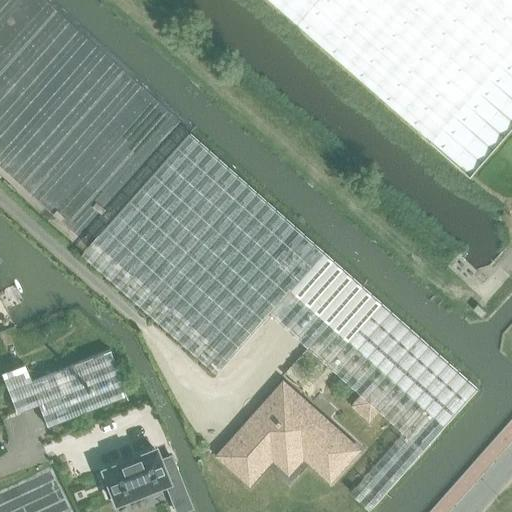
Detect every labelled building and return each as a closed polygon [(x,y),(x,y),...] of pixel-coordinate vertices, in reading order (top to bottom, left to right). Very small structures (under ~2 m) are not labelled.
[(511,0),(271,0),(471,174),(511,126),(511,0)] [(479,388),(383,303),(350,340),(293,289),(326,251),(191,131),(83,253),(218,374),(271,314),(362,395),(352,405),(369,421),(379,410),(405,432),(350,491),(370,511),(479,388)] [(383,303),(326,251),(293,289),(350,340),(383,303)] [(473,308),(482,317),(487,311),(477,303),(473,308)] [(23,362),(0,369),(0,375),(14,412),(36,403),(45,426),(124,395),(107,351),(29,379),(23,362)] [(331,484),(362,449),(284,379),(215,456),(250,487),(273,462),(289,477),(304,460),(331,484)] [(104,475),(100,477),(107,496),(111,494),(114,501),(164,481),(167,490),(181,484),(170,455),(158,459),(154,448),(101,469),(104,475)]
